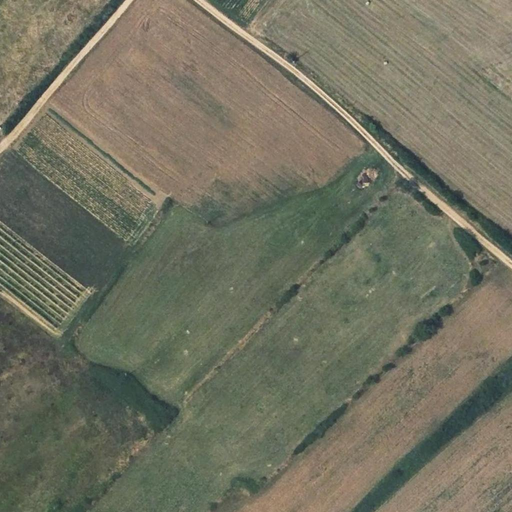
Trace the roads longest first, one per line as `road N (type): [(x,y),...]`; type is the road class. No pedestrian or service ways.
road 1 (track): [(511,269),(198,0)]
road 2 (track): [(129,0),(0,151)]
